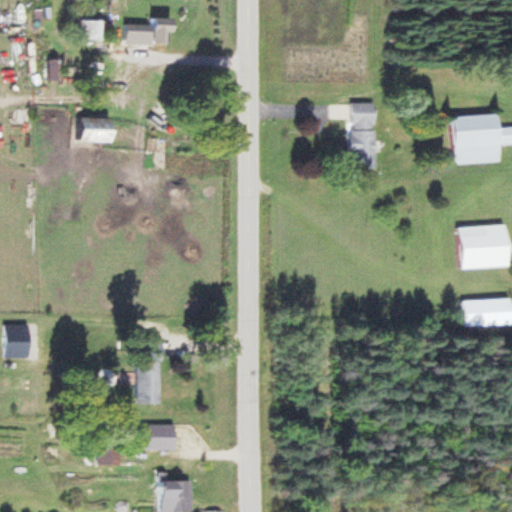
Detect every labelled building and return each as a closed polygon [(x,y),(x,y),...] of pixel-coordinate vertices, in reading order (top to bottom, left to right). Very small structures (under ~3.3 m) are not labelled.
[(161,41),(162,15),(138,15),(138,22),(120,21),(120,40),(161,41)] [(100,18),(71,18),(71,37),(100,37),(100,18)] [(366,165),(366,99),(342,99),(341,165),(366,165)] [(490,160),(490,142),(511,140),(511,123),(488,125),(487,111),(439,113),(441,161),(490,160)] [(65,139),(98,139),(98,115),(65,115),(65,139)] [(448,266),(498,264),(496,222),(447,224),(448,266)] [(452,297),(453,324),(501,322),(500,296),(452,297)] [(16,321),(0,321),(0,353),(16,354),(16,321)] [(122,401),(147,401),(147,336),(122,336),(122,401)] [(79,462),(103,462),(103,443),(79,443),(79,462)] [(144,495),(180,495),(180,478),(157,478),(157,470),(144,470),(144,495)]
